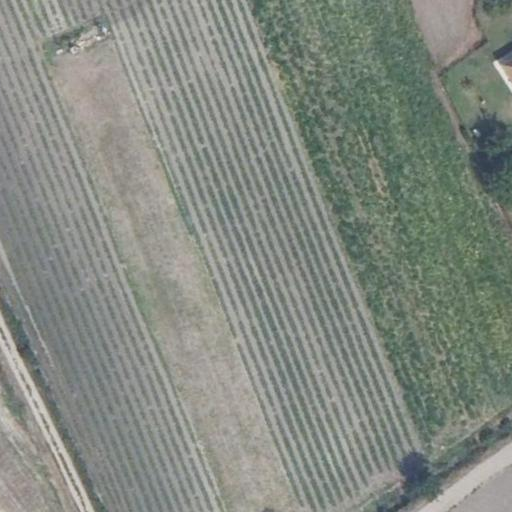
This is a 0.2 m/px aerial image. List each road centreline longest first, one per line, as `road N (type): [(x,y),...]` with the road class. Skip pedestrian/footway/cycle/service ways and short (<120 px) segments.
road 1 (track): [(99,511),(0,301)]
road 2 (track): [(511,409),(366,511)]
